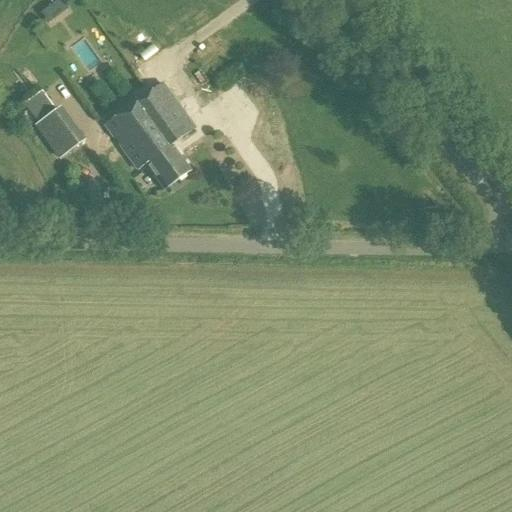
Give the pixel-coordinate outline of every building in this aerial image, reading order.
[(55,0),(38,12),(45,22),(65,9),(59,0),(55,0)] [(63,7),(65,26),(43,29),(44,43),(65,41),(64,33),(94,29),(91,4),(63,7)] [(157,155),(176,181),(190,171),(172,145),(194,129),(173,100),(183,93),(171,76),(145,95),(171,128),(154,141),(161,151),(157,155)] [(55,111),(41,92),(23,105),(37,124),(34,126),(58,159),(84,140),(60,107),(55,111)] [(163,190),(176,181),(157,155),(161,151),(154,141),(171,128),(145,95),(104,124),(137,171),(145,165),(163,190)]
